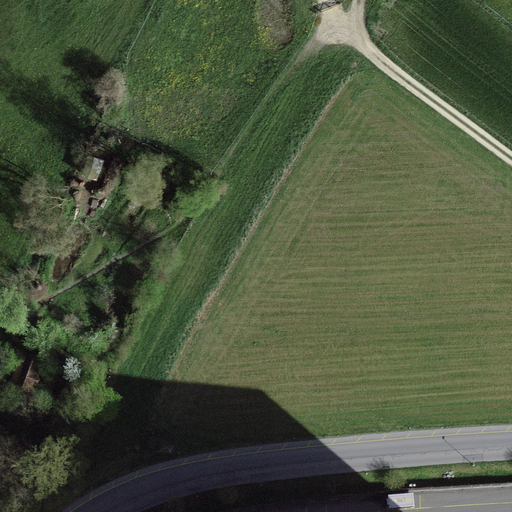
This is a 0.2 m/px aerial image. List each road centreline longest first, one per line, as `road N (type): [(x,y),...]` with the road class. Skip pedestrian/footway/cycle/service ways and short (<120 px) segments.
road 1 (residential): [(511,458),(272,466),(150,489),(99,511)]
road 2 (track): [(511,156),(358,33)]
